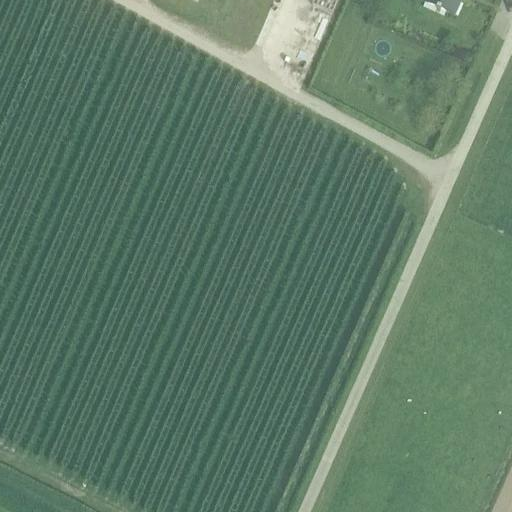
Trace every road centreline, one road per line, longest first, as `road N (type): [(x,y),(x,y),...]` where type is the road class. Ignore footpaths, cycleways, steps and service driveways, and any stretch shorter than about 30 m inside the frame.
road 1 (unclassified): [(511,39),(304,511)]
road 2 (track): [(452,173),(132,0)]
